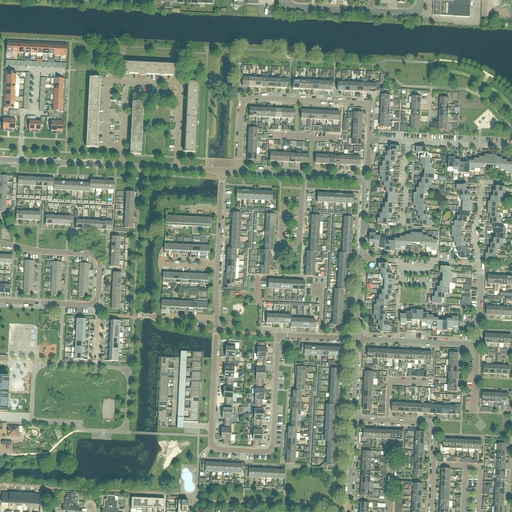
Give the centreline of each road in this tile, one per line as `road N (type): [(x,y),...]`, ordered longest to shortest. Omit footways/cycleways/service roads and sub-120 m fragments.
road 1 (residential): [(357,339),(279,335),(271,450),(217,449),(211,427)]
road 2 (residential): [(238,171),(247,99),(362,104),(369,140)]
road 3 (residential): [(91,304),(98,294),(94,256),(0,243)]
road 4 (unclassified): [(419,0),(413,14),(303,9),(287,0)]
road 5 (residential): [(175,168),(180,84),(126,81)]
road 6 (residential): [(362,225),(403,223),(408,141)]
road 7 (residential): [(477,345),(357,339)]
road 8 (residential): [(477,264),(410,268),(396,259),(361,258)]
